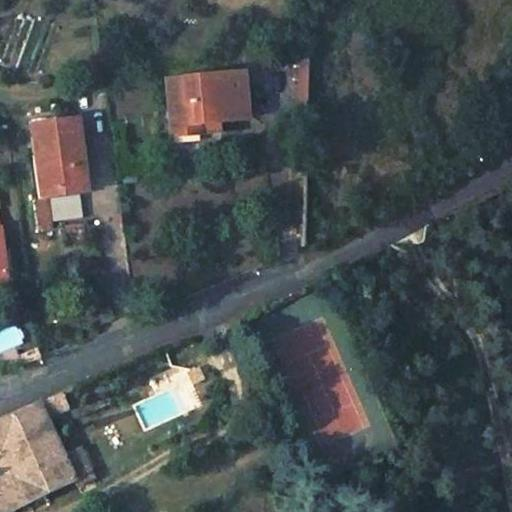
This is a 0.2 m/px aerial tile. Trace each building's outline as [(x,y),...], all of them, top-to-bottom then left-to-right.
[(297,57),(295,113),(304,114),(306,57),(297,57)] [(245,121),(242,73),(165,80),(170,138),(196,136),(195,126),(215,124),(245,121)] [(85,190),(77,118),(29,124),(37,196),(33,196),(38,234),(50,232),(45,195),(85,190)] [(195,126),(196,136),(217,134),(215,124),(195,126)] [(46,400),(52,413),(69,405),(62,393),(46,400)] [(46,417),(52,413),(46,400),(39,403),(46,417)] [(0,511),(10,511),(75,480),(46,417),(39,403),(0,419),(0,511)]
